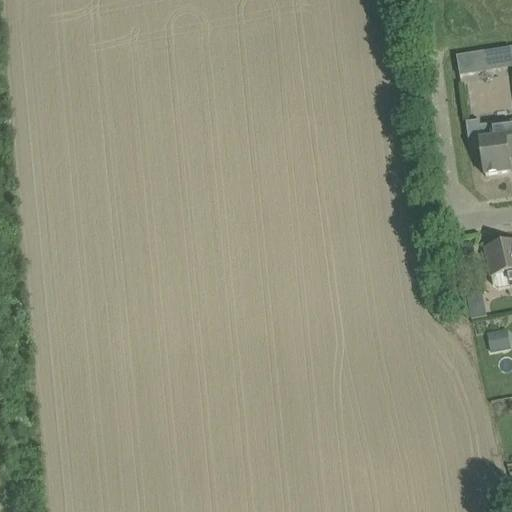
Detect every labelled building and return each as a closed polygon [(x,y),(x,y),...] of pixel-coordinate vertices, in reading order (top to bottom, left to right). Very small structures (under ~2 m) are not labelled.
[(495,52),(486,53),(488,71),(503,69),(501,51),(495,52)] [(481,127),(468,129),(471,148),(482,146),(486,177),(511,174),(509,153),(511,152),(511,122),(491,126),(493,140),(483,141),(481,127)] [(491,278),(509,274),(511,288),(511,287),(511,244),(511,243),(485,249),(491,278)] [(485,310),(471,313),(473,321),(486,318),(485,310)] [(500,333),(488,336),(491,353),(504,350),(500,333)]
